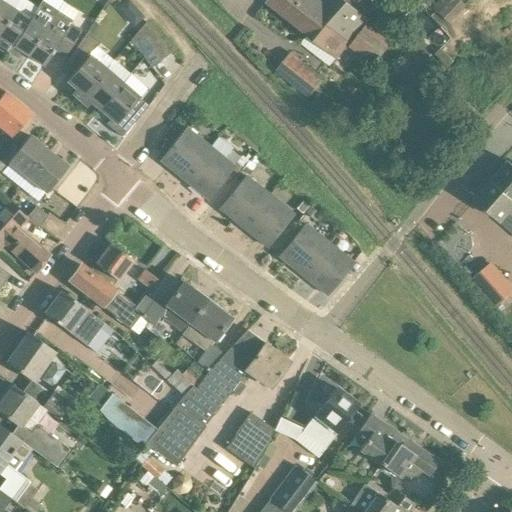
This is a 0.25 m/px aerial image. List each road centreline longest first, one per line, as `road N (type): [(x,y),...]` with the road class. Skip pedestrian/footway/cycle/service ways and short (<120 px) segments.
road 1 (unclassified): [(320,336),(507,103)]
road 2 (residential): [(320,336),(118,179)]
road 3 (residential): [(504,467),(320,336)]
road 4 (residential): [(0,353),(118,179)]
road 5 (residential): [(118,179),(0,77)]
road 6 (residential): [(118,179),(199,64)]
